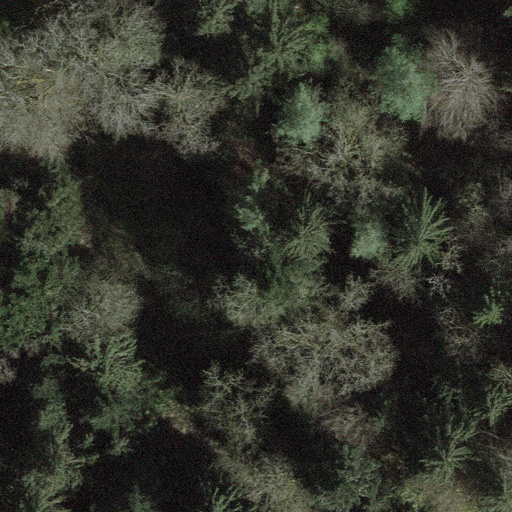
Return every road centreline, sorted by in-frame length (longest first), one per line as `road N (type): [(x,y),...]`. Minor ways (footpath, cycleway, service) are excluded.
road 1 (track): [(0,39),(306,511)]
road 2 (track): [(42,97),(0,435)]
